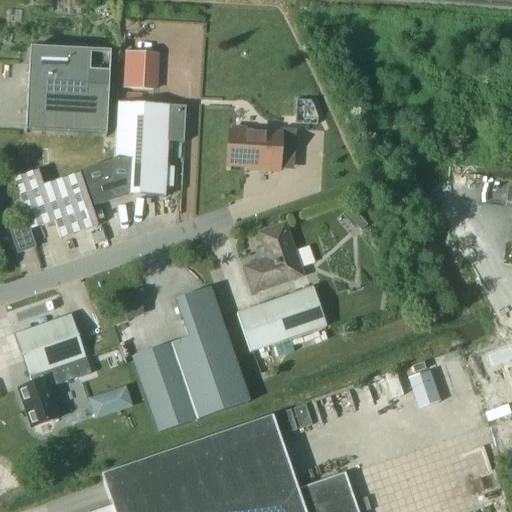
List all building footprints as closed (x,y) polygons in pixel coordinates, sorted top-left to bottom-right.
[(109,55),(29,52),(25,133),(104,135),(109,55)] [(121,88),(157,90),(159,54),(123,52),(121,88)] [(184,143),(186,108),(117,104),(114,164),(83,175),(94,208),(127,197),(127,196),(165,198),(168,142),(184,143)] [(232,132),(228,132),(226,166),(257,168),(256,171),(279,172),(280,156),(294,157),(296,131),(280,130),(280,135),(245,133),(245,129),(232,129),(232,132)] [(54,222),(44,187),(38,171),(13,180),(30,231),(54,222)] [(44,187),(54,222),(60,239),(98,227),(80,174),(44,187)] [(356,226),(361,232),(367,226),(352,207),(345,213),(356,226)] [(35,248),(26,221),(8,228),(17,255),(35,248)] [(268,260),(244,269),(253,294),(302,277),(284,226),(259,234),(268,260)] [(132,358),(158,434),(249,401),(210,289),(175,301),(189,339),(132,358)] [(236,315),(249,353),(326,327),(313,289),(236,315)] [(129,318),(149,312),(143,290),(123,296),(129,318)] [(71,316),(14,336),(28,378),(31,377),(34,384),(19,389),(32,428),(59,419),(49,390),(92,375),(71,316)] [(426,371),(424,364),(412,368),(414,375),(426,371)] [(395,373),(385,376),(393,400),(403,396),(395,373)] [(88,400),(95,421),(133,408),(126,387),(88,400)] [(306,407),(294,411),(301,430),(312,426),(306,407)] [(290,412),(279,416),(285,435),(297,431),(290,412)] [(357,511),(345,474),(297,490),(272,417),(101,476),(103,482),(111,507),(97,511),(357,511)]
